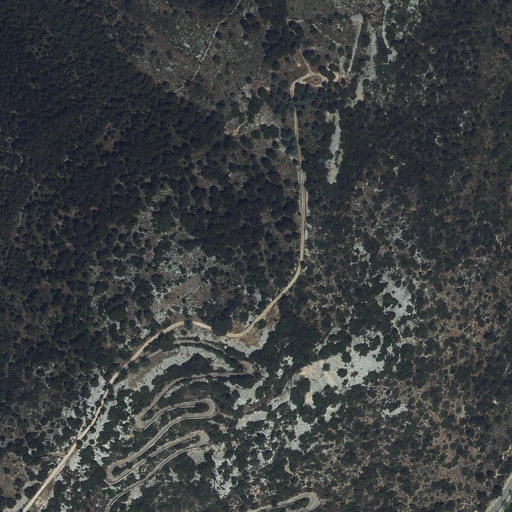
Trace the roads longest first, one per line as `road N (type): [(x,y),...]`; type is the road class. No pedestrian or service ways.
road 1 (track): [(105,511),(164,461),(204,440),(194,434),(111,477),(111,468),(170,423),(212,412),(210,403),(187,404),(141,425),(138,417),(170,384),(248,368),(186,341),(126,366)]
road 2 (track): [(310,74),(292,90),(304,222),(292,282),(242,333),(182,322),(126,366)]
road 3 (motorway): [(61,511),(0,225)]
road 4 (motorway): [(0,301),(47,511)]
road 5 (track): [(23,511),(97,418),(126,366)]
